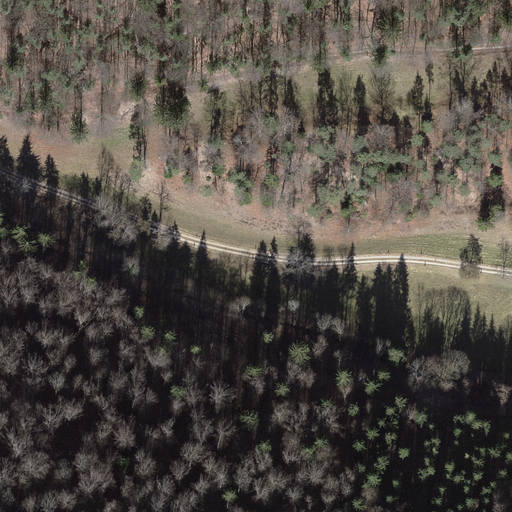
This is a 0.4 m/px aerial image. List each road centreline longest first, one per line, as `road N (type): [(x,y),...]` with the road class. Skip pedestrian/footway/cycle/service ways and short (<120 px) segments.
road 1 (track): [(511,414),(449,406),(282,332),(152,290),(0,227)]
road 2 (track): [(511,273),(396,258),(305,262),(221,248),(0,166)]
road 3 (track): [(511,41),(372,47),(74,103),(0,104)]
